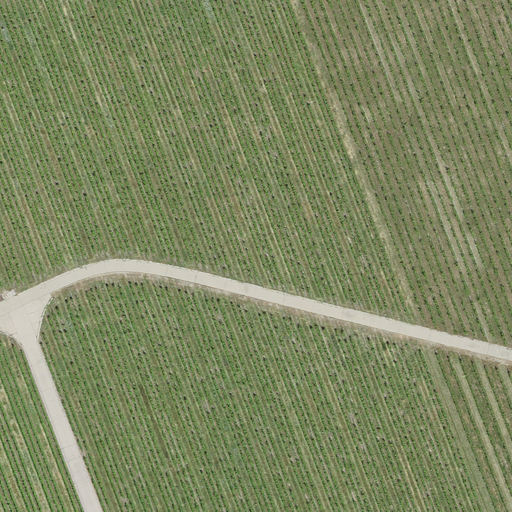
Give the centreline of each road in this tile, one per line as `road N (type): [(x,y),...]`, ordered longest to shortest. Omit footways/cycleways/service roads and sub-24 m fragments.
road 1 (track): [(0,311),(78,274),(137,266),(511,355)]
road 2 (track): [(14,303),(93,511)]
